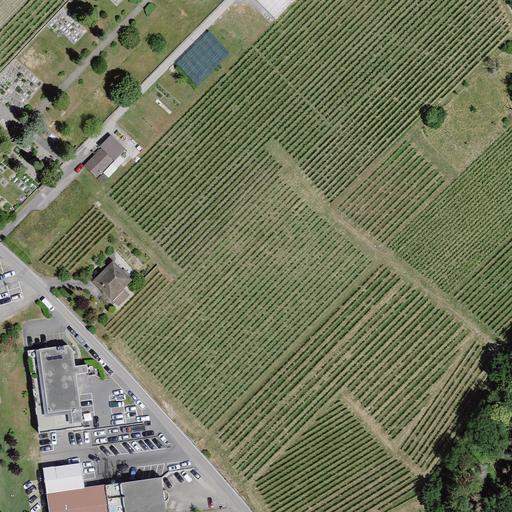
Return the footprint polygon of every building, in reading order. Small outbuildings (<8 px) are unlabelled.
[(132,110),(119,122),(146,150),(159,137),(132,110)] [(100,151),(83,167),(95,180),(124,152),(109,136),(97,148),(100,151)] [(81,170),(57,195),(71,207),(94,183),(81,170)] [(114,262),(91,286),(109,304),(133,281),(114,262)] [(73,343),(26,349),(37,434),(85,428),(73,343)] [(80,463),(41,468),(47,511),(165,511),(161,478),(84,489),(80,463)]
